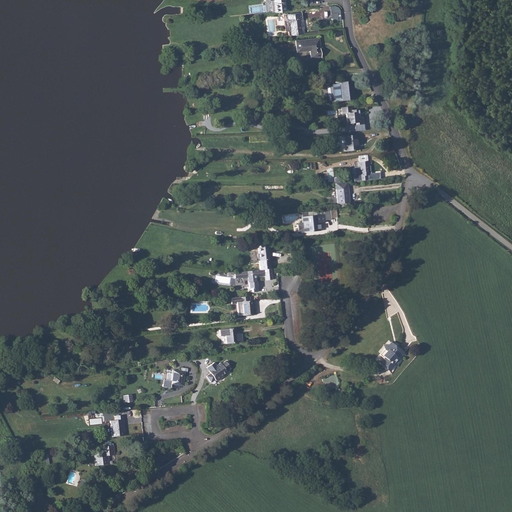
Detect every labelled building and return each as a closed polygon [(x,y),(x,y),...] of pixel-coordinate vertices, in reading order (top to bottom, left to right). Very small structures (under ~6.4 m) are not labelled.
[(272,1),(273,13),(285,12),(283,0),(267,0),(268,0),(269,1),(272,1)] [(335,6),(330,7),(331,21),(342,20),(342,10),(339,7),(335,6)] [(289,32),(289,37),(301,35),(298,14),(287,15),(284,15),(286,33),(289,32)] [(311,50),(312,58),(322,57),(320,38),(297,41),(298,52),(311,50)] [(349,102),(348,84),(331,85),(333,103),(349,102)] [(353,108),(342,109),(343,116),(347,116),(348,126),(357,125),(357,128),(364,127),(364,119),(360,119),(359,112),(353,112),(353,108)] [(357,152),(356,136),(344,138),(345,153),(357,152)] [(368,155),(357,156),(359,167),(354,167),(355,181),(381,179),(380,173),(370,174),(368,155)] [(349,204),(347,184),(335,185),(337,205),(349,204)] [(325,221),(325,216),(302,218),(302,222),(299,222),(298,224),(299,230),(300,231),(303,231),(304,233),(320,231),(320,224),(325,223),(325,221)] [(265,245),(255,247),(257,262),(267,261),(265,245)] [(269,270),(234,274),(234,279),(246,279),(247,290),(250,290),(251,294),(256,294),(254,280),(256,280),(256,278),(264,278),(264,282),(270,281),(269,270)] [(249,297),(231,299),(231,305),(236,305),(237,316),(242,316),(253,315),(252,302),(249,302),(249,297)] [(236,335),(236,329),(219,331),(220,337),(225,337),(226,346),(241,344),(240,335),(236,335)] [(390,343),(387,340),(379,347),(381,350),(377,354),(379,356),(376,359),(385,369),(395,359),(394,357),(399,352),(394,347),(394,343),(390,343)] [(226,367),(221,360),(217,363),(216,362),(212,365),(209,362),(202,368),(206,373),(202,376),(207,382),(211,379),(213,380),(217,378),(217,376),(223,371),(223,370),(226,367)] [(188,371),(188,369),(181,368),(180,374),(172,370),(172,374),(168,373),(167,381),(164,380),(164,386),(171,387),(172,384),(184,385),(185,371),(188,371)] [(323,378),(326,389),(339,386),(336,374),(323,378)] [(123,395),(124,403),(132,402),(131,394),(123,395)] [(109,418),(110,438),(123,437),(121,417),(109,418)] [(108,456),(108,447),(99,448),(99,453),(90,454),(91,466),(103,465),(102,457),(108,456)]
